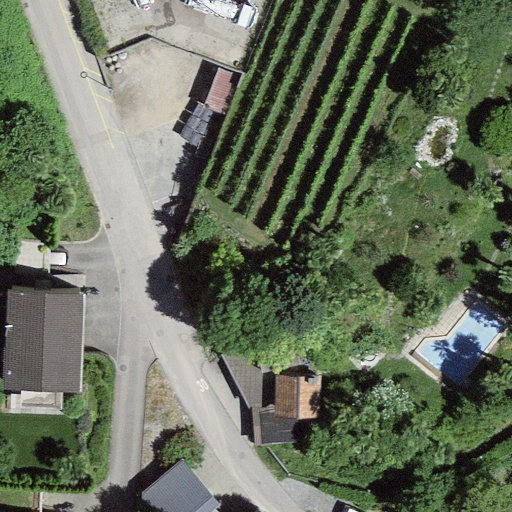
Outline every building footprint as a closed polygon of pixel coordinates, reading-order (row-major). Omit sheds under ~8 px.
[(76,392),(80,295),(7,292),(2,389),(20,390),(19,408),(59,409),(59,391),(76,392)] [(273,355),(218,356),(248,411),(251,410),(273,409),(275,378),(273,355)] [(316,419),(319,378),(275,378),(273,409),(272,419),(299,419),(316,419)] [(253,447),(299,443),(299,419),(272,419),(273,409),(251,410),(253,447)] [(209,511),(218,505),(180,460),(137,497),(149,511),(209,511)]
